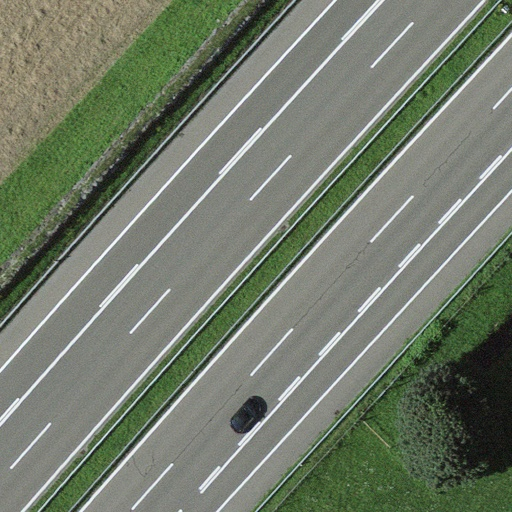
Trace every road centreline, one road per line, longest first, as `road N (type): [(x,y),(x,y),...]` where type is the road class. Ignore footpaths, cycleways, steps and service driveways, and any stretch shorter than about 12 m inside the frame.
road 1 (motorway): [(135,511),(511,91)]
road 2 (motorway): [(319,129),(0,490)]
road 3 (motorway): [(441,0),(319,129)]
road 4 (motorway): [(383,0),(319,129)]
